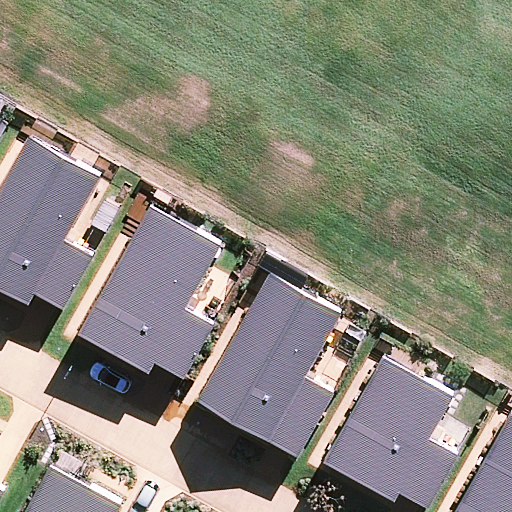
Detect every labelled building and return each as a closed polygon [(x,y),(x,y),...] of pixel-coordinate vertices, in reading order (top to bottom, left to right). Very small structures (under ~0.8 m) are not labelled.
[(102,176),(27,136),(0,185),(0,287),(31,304),(35,296),(64,312),(95,255),(68,240),(102,176)] [(223,243),(148,202),(78,332),(151,371),(156,363),(185,378),(216,322),(188,307),(223,243)] [(347,314),(272,273),(201,402),(275,442),(280,433),(309,449),(339,392),(312,377),(347,314)] [(459,399),(384,358),(327,464),(400,503),(405,495),(430,509),(461,452),(437,439),(459,399)] [(511,511),(511,411),(456,511),(511,511)] [(119,511),(123,506),(53,466),(26,511),(119,511)] [(0,505),(9,489),(0,483),(0,505)]
